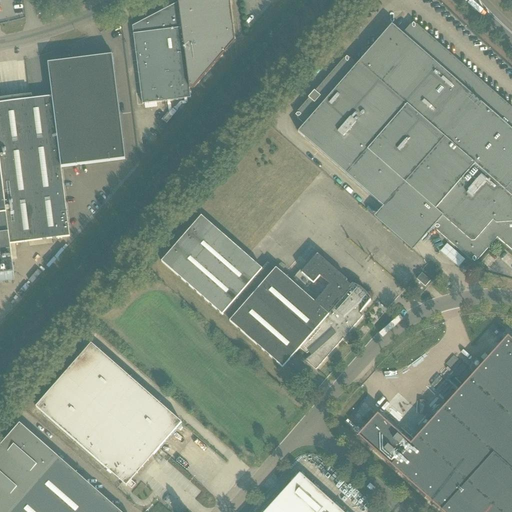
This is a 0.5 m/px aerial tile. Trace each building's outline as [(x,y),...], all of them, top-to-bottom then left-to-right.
[(179,3),(132,27),(142,105),(191,99),(189,89),(194,88),(235,42),(229,0),(186,0),(187,2),(182,3),(179,3)] [(511,108),(416,25),(415,25),(413,24),(412,25),(410,25),(402,34),(392,25),(357,65),(350,58),(348,59),(346,57),(345,59),(343,59),(315,92),(314,91),(313,92),(316,94),(310,99),(308,97),(308,98),(308,99),(297,112),(297,114),(295,116),(297,117),(297,119),(304,125),(297,133),(384,208),(405,184),(442,217),(436,224),(436,230),(462,253),(471,261),(473,261),(474,262),(476,261),(477,260),(497,238),(511,250),(511,108)] [(0,275),(14,273),(10,245),(70,237),(61,168),(125,160),(112,56),(60,62),(64,96),(0,103),(0,275)] [(366,297),(365,295),(363,293),(361,291),(359,289),(356,288),(356,289),(353,287),(352,288),(345,282),(346,281),(317,255),(301,274),(313,284),(319,277),(329,286),(315,303),(276,269),(275,270),(267,263),(262,270),(201,217),(161,262),(229,322),(283,368),(300,348),(307,354),(309,353),(311,355),(305,361),(316,370),(343,339),(344,340),(349,334),(348,333),(362,317),(362,316),(361,318),(357,315),(369,301),(366,297)] [(413,283),(421,290),(430,281),(421,274),(413,283)] [(511,332),(511,321),(506,317),(501,324),(511,332)] [(497,338),(500,334),(495,329),(492,333),(497,338)] [(378,415),(358,437),(392,466),(442,511),(511,511),(511,341),(508,338),(411,445),(378,415)] [(181,424),(174,417),(91,345),(36,408),(107,470),(108,469),(132,490),(136,485),(129,479),(151,454),(154,456),(181,424)] [(401,357),(409,365),(420,353),(412,345),(401,357)] [(13,432),(0,446),(0,511),(119,511),(57,457),(20,424),(13,432)] [(341,511),(300,474),(265,511),(341,511)]
